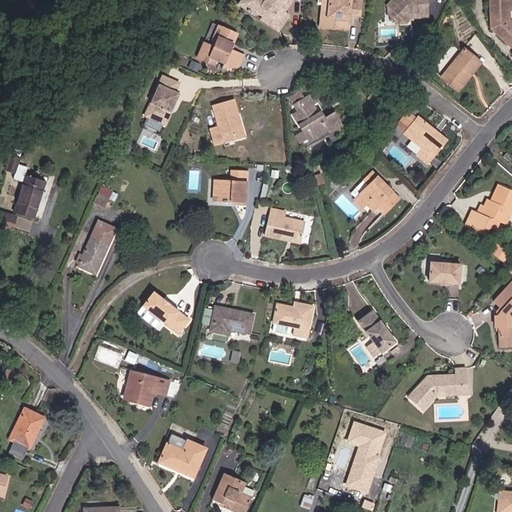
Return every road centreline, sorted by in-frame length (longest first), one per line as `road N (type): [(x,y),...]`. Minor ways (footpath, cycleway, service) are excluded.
road 1 (residential): [(484,139),(392,76),(336,56),(287,62)]
road 2 (residential): [(484,139),(396,241),(367,258)]
road 3 (residential): [(367,258),(319,272),(218,264)]
road 4 (residential): [(0,327),(71,384),(103,431)]
